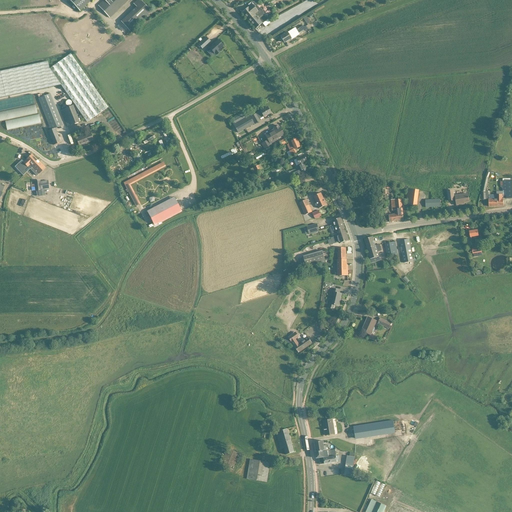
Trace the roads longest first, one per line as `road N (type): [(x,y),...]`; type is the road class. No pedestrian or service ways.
road 1 (unclassified): [(20,143),(54,163),(84,155),(266,59)]
road 2 (secondary): [(355,233),(266,59)]
road 3 (secondary): [(299,412),(307,367),(349,313),(358,278),(355,233)]
road 4 (tertiary): [(355,233),(511,211)]
